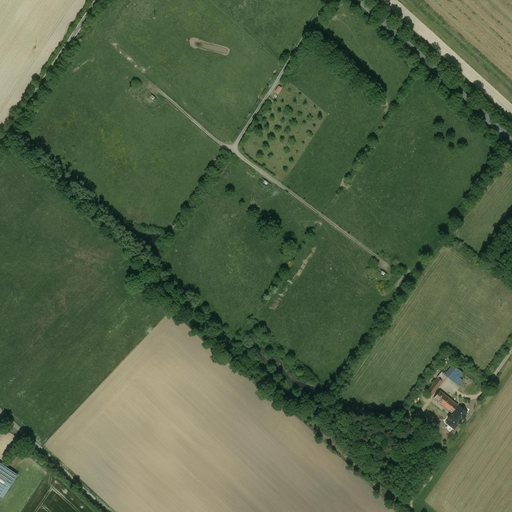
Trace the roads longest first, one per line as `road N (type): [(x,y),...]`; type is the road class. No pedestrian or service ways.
road 1 (track): [(329,0),(231,151),(149,83)]
road 2 (secondary): [(359,0),(511,141)]
road 3 (track): [(231,151),(386,264)]
road 4 (unclassified): [(0,147),(96,0)]
road 5 (unclassified): [(0,411),(105,511)]
